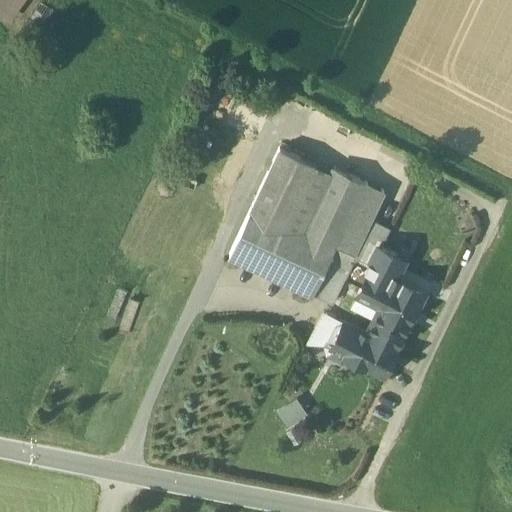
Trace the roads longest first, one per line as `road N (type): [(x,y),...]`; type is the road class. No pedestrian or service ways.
road 1 (track): [(463,286),(509,186),(140,0)]
road 2 (secondary): [(330,511),(0,447)]
